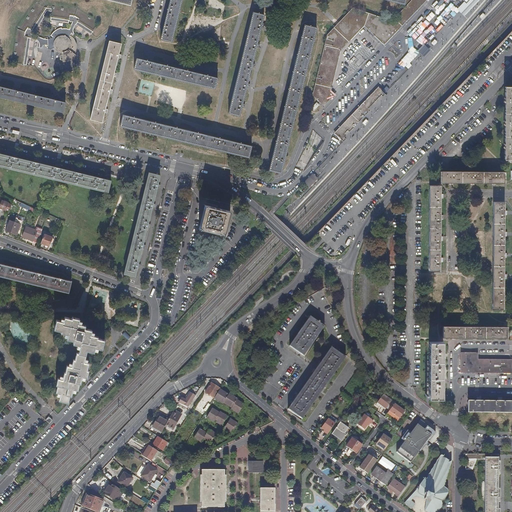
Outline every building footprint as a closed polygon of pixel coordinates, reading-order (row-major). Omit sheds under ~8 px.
[(171,42),(181,0),(169,0),(168,7),(167,11),(163,27),(163,31),(161,39),(171,42)] [(385,45),(427,0),(406,0),(406,4),(400,3),(399,6),(403,7),(404,8),(392,21),(352,7),(337,23),(326,35),(313,96),(324,106),(330,99),(332,101),(336,96),(331,90),(341,50),(364,26),(385,45)] [(464,2),(457,9),(458,11),(461,13),(464,16),(479,0),(469,0),(467,3),(466,4),(464,2)] [(11,64),(26,66),(30,38),(24,37),(25,32),(28,28),(32,30),(35,31),(47,11),(52,12),(50,20),(69,22),(69,21),(70,15),(75,16),(79,19),(76,24),(92,34),(100,22),(78,7),(35,2),(16,28),(11,64)] [(247,82),(251,67),(252,63),(256,47),(257,42),(261,27),(262,23),(264,15),(253,12),(228,113),(239,116),(241,107),(242,102),(246,87),(247,82)] [(70,15),(69,21),(72,22),(69,30),(65,29),(61,29),(62,28),(57,30),(52,34),(51,35),(56,39),(58,37),(60,36),(62,36),(64,36),(66,37),(68,38),(70,35),(71,33),(74,35),(74,34),(73,31),(73,29),(74,26),(76,24),(79,19),(75,16),(70,15)] [(281,173),(316,27),(304,24),(302,34),(301,39),(298,51),(296,56),(293,69),(292,74),(289,86),(288,90),(285,103),(284,107),(281,120),(279,125),(276,137),(275,143),(272,155),(271,160),(268,170),(281,173)] [(74,38),(70,35),(68,38),(66,37),(64,36),(62,36),(60,36),(58,37),(56,39),(55,40),(54,43),(54,47),(55,49),(57,51),(59,52),(61,53),(60,60),(63,60),(63,62),(65,62),(68,62),(71,60),(74,58),(76,55),(75,54),(76,51),(77,48),(77,44),(76,41),(74,38)] [(109,90),(113,75),(114,71),(118,55),(119,52),(121,43),(109,41),(90,119),(102,122),(104,113),(105,109),(108,94),(109,90)] [(358,66),(365,59),(359,54),(353,61),(358,66)] [(205,74),(189,71),(185,70),(168,65),(164,65),(150,61),(146,60),(136,58),(134,69),(214,89),(217,77),(209,75),(205,74)] [(53,99),(38,96),(33,95),(19,91),(15,90),(0,86),(0,96),(63,112),(65,102),(58,100),(53,99)] [(382,91),(378,88),(334,134),(343,142),(346,139),(344,138),(386,94),(385,94),(388,90),(386,87),(382,91)] [(251,145),(122,115),(120,126),(248,157),(251,145)] [(75,172),(58,167),(53,166),(36,162),(32,161),(16,157),(11,156),(0,153),(0,165),(108,192),(111,180),(100,178),(96,177),(79,173),(75,172)] [(148,224),(152,208),(153,204),(157,188),(158,184),(160,175),(148,172),(124,274),(135,276),(137,267),(138,264),(142,248),(143,244),(147,228),(148,224)] [(504,172),(440,172),(440,183),(504,183),(504,172)] [(313,173),(304,182),(309,187),(318,178),(313,173)] [(440,185),(429,185),(428,270),(439,270),(440,185)] [(8,211),(11,205),(8,204),(8,203),(1,201),(0,204),(0,210),(2,211),(2,210),(5,211),(6,210),(8,211)] [(504,202),(493,202),(492,308),(503,308),(503,299),(503,296),(503,278),(503,274),(503,257),(503,253),(504,236),(504,232),(504,215),(504,211),(504,202)] [(224,235),(230,211),(205,205),(199,229),(224,235)] [(16,235),(20,225),(10,221),(6,231),(16,235)] [(37,243),(40,233),(26,227),(22,237),(37,243)] [(49,247),(52,238),(44,234),(40,243),(49,247)] [(37,273),(20,269),(15,267),(0,263),(0,276),(62,291),(62,288),(69,290),(71,281),(63,279),(58,278),(42,274),(37,273)] [(318,322),(310,316),(289,346),(304,356),(324,326),(319,323),(320,322),(318,321),(318,322)] [(104,339),(97,338),(97,336),(90,335),(91,330),(84,328),(85,325),(78,324),(80,318),(71,317),(71,318),(65,317),(64,321),(55,319),(53,329),(60,330),(60,332),(67,334),(66,338),(74,340),(73,343),(78,344),(77,352),(85,354),(86,351),(94,352),(95,348),(102,349),(104,339)] [(507,327),(443,326),(443,338),(507,338),(507,327)] [(125,332),(122,335),(128,340),(131,337),(125,332)] [(442,342),(429,341),(429,398),(442,398),(442,342)] [(345,357),(331,347),(288,409),(302,419),(345,357)] [(87,369),(89,362),(84,361),(86,354),(85,354),(77,352),(75,352),(74,359),(72,358),(71,366),(66,365),(64,372),(63,372),(61,379),(57,378),(55,385),(57,386),(55,393),(59,394),(58,401),(68,403),(70,396),(71,396),(73,389),(77,390),(79,383),(81,383),(82,376),(87,377),(88,370),(87,369)] [(464,354),(461,354),(461,370),(475,371),(475,352),(464,352),(464,354)] [(510,361),(479,361),(478,371),(510,371),(510,361)] [(220,388),(211,383),(205,393),(214,398),(220,388)] [(220,389),(214,399),(223,404),(223,403),(231,408),(230,409),(238,414),(244,404),(237,400),(238,399),(229,393),(228,394),(220,389)] [(185,399),(181,397),(178,402),(188,407),(195,396),(190,392),(186,400),(185,399)] [(392,400),(383,394),(377,402),(386,408),(392,400)] [(476,401),(468,401),(467,412),(511,412),(511,401),(501,401),(498,401),(480,401),(476,401)] [(405,411),(395,403),(389,410),(400,418),(405,411)] [(219,412),(212,408),(206,418),(213,422),(214,421),(221,426),(227,416),(220,411),(219,412)] [(181,416),(173,411),(169,419),(177,424),(181,416)] [(373,421),(364,414),(357,424),(364,429),(369,422),(371,424),(373,421)] [(330,415),(327,418),(335,423),(337,420),(330,415)] [(167,421),(158,416),(152,426),(162,432),(166,425),(167,421)] [(238,423),(230,418),(224,428),(230,433),(232,429),(234,430),(238,423)] [(335,423),(327,418),(321,428),(323,430),(325,431),(324,432),(327,434),(335,423)] [(169,419),(167,421),(166,425),(173,429),(177,424),(169,419)] [(401,438),(404,441),(399,448),(413,459),(428,439),(430,440),(435,432),(434,431),(434,430),(420,419),(411,432),(407,430),(401,438)] [(343,424),(340,422),(331,434),(334,436),(343,424)] [(348,427),(343,424),(334,436),(341,440),(346,434),(344,433),(346,431),(348,427)] [(207,432),(200,428),(193,438),(201,442),(204,439),(210,443),(217,433),(209,428),(207,432)] [(391,439),(383,434),(376,444),(384,449),(391,439)] [(352,438),(349,435),(343,443),(346,446),(352,438)] [(158,436),(155,440),(153,444),(164,451),(166,449),(167,450),(171,444),(158,436)] [(362,445),(352,438),(346,446),(356,453),(362,445)] [(153,447),(147,444),(140,455),(147,458),(153,447)] [(157,450),(153,447),(147,458),(150,461),(157,450)] [(377,460),(369,454),(359,467),(367,473),(377,460)] [(419,488),(416,488),(416,489),(404,503),(410,508),(412,508),(415,504),(411,500),(414,496),(415,496),(417,496),(426,499),(424,510),(425,511),(426,511),(438,511),(442,505),(442,504),(441,500),(442,501),(443,500),(444,500),(444,499),(448,493),(448,491),(447,490),(447,488),(444,487),(444,486),(444,485),(444,484),(444,483),(445,482),(445,481),(445,480),(446,479),(446,478),(446,477),(447,477),(447,475),(447,474),(447,473),(448,473),(448,471),(448,470),(449,470),(449,468),(449,467),(450,467),(451,461),(451,460),(449,461),(448,462),(448,461),(448,460),(443,458),(443,456),(442,455),(441,455),(440,455),(438,458),(437,459),(436,460),(436,461),(435,463),(434,464),(434,465),(433,466),(433,467),(432,468),(431,469),(430,472),(428,474),(426,479),(425,478),(425,477),(419,488)] [(476,459),(485,459),(484,511),(497,511),(498,509),(498,502),(498,498),(498,493),(498,489),(498,474),(498,471),(498,465),(498,462),(498,456),(498,455),(465,455),(465,470),(472,470),(476,459)] [(262,461),(249,461),(249,473),(262,473),(262,461)] [(157,470),(148,464),(141,475),(150,481),(157,470)] [(386,473),(376,466),(371,475),(385,485),(392,474),(388,470),(386,473)] [(201,475),(200,475),(200,502),(201,502),(201,507),(224,507),(224,502),(226,502),(226,490),(226,487),(226,475),(224,475),(224,470),(201,470),(201,475)] [(133,478),(124,472),(118,482),(127,487),(133,478)] [(393,478),(387,487),(395,493),(395,494),(398,496),(405,486),(393,478)] [(154,483),(152,482),(150,485),(157,489),(161,483),(156,480),(154,483)] [(124,492),(110,483),(104,492),(117,501),(124,492)] [(259,511),(274,511),(274,488),(260,488),(260,498),(260,499),(260,502),(259,511)] [(88,494),(83,506),(98,511),(106,511),(108,507),(108,506),(107,504),(105,501),(88,494)] [(366,501),(361,497),(354,505),(359,509),(360,508),(366,501)]
